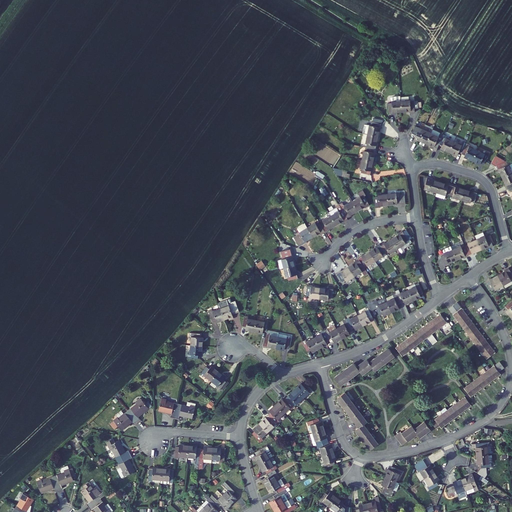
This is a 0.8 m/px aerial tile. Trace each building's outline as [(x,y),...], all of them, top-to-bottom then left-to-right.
[(364,88),(370,81),(361,74),(355,80),(364,88)] [(401,101),(402,112),(410,111),(410,113),(415,112),(415,110),(418,109),(418,101),(410,102),(410,100),(409,100),(408,97),(401,97),(401,101)] [(391,103),(388,104),(389,115),(394,114),(394,113),(402,112),(401,101),(391,102),(391,103)] [(362,133),(367,134),(379,136),(380,129),(381,129),(382,124),(371,122),(370,125),(369,125),(365,124),(364,125),(362,133)] [(424,127),(420,126),(415,136),(419,138),(418,140),(426,143),(431,133),(423,129),(424,127)] [(439,136),(431,133),(426,143),(434,147),(433,149),(436,151),(439,145),(444,135),(440,133),(439,136)] [(367,144),(366,147),(377,149),(378,145),(377,144),(379,136),(367,134),(365,143),(367,144)] [(447,136),(444,135),(439,145),(442,146),(441,148),(449,152),(454,141),(446,137),(447,136)] [(462,145),(454,141),(449,152),(457,156),(459,152),(462,154),(467,143),(463,142),(462,145)] [(470,145),(467,143),(462,154),(465,155),(464,157),(472,160),(477,149),(469,146),(470,145)] [(364,150),(362,160),(374,162),(375,154),(376,155),(377,149),(366,147),(365,150),(364,150)] [(485,153),(477,149),(472,160),(480,164),(481,163),(484,164),(489,153),(485,152),(485,153)] [(362,169),(361,173),(372,175),(373,170),(372,170),(374,162),(362,160),(360,169),(362,169)] [(506,161),(495,166),(498,171),(499,170),(502,177),(511,172),(511,164),(511,163),(507,164),(506,161)] [(289,172),(310,184),(316,173),(295,162),(289,172)] [(511,172),(502,177),(506,184),(504,185),(506,190),(511,187),(511,172)] [(433,178),(428,177),(425,187),(428,189),(428,190),(437,193),(440,182),(432,180),(433,178)] [(447,184),(440,182),(437,193),(446,195),(446,194),(450,195),(453,184),(448,183),(447,184)] [(458,186),(453,184),(450,195),(453,196),(452,197),(462,200),(465,189),(457,187),(458,186)] [(472,191),(465,189),(462,200),(471,203),(471,201),(474,202),(478,191),(473,190),(472,191)] [(396,193),(387,194),(388,205),(396,204),(396,205),(402,205),(400,194),(397,194),(396,193)] [(374,197),(375,208),(381,207),(380,206),(388,205),(387,194),(378,195),(378,196),(374,197)] [(360,197),(352,201),(358,211),(364,207),(365,208),(370,205),(364,196),(361,198),(360,197)] [(340,206),(348,219),(352,216),(351,215),(358,211),(352,201),(345,206),(343,202),(339,205),(340,206)] [(338,211),(331,215),(337,225),(343,222),(344,223),(348,220),(348,219),(340,206),(337,208),(338,211)] [(323,222),(320,223),(325,232),(326,233),(330,231),(330,230),(337,225),(331,215),(322,220),(323,222)] [(316,223),(308,227),(313,237),(320,233),(321,234),(325,232),(320,223),(319,222),(316,224),(316,223)] [(306,224),(298,229),(299,232),(308,227),(306,224)] [(294,238),(299,247),(307,242),(306,241),(313,237),(308,227),(299,232),(299,233),(300,234),(294,238)] [(399,235),(392,239),(398,249),(406,243),(405,242),(407,241),(408,241),(402,231),(398,234),(399,235)] [(475,236),(476,239),(481,249),(488,246),(488,248),(493,246),(489,235),(486,237),(483,232),(475,236)] [(385,242),(380,245),(386,253),(386,254),(390,252),(390,253),(398,249),(392,239),(385,243),(385,242)] [(468,244),(465,246),(469,256),(474,254),(474,253),(481,249),(476,239),(467,243),(468,244)] [(409,245),(407,241),(405,242),(406,243),(398,249),(401,253),(404,252),(404,249),(403,248),(409,245)] [(376,247),(369,252),(375,261),(383,256),(383,255),(386,253),(380,245),(380,244),(375,247),(376,247)] [(446,268),(445,267),(450,265),(450,263),(457,260),(453,249),(451,246),(444,249),(443,250),(444,253),(444,255),(441,256),(443,261),(438,263),(441,270),(446,268)] [(461,246),(453,249),(457,260),(464,257),(464,258),(469,256),(465,246),(462,247),(461,246)] [(280,269),(284,268),(295,265),(293,258),(294,257),(292,249),(281,252),(283,259),(282,259),(282,261),(278,262),(280,269)] [(358,257),(359,259),(363,267),(367,265),(368,266),(375,261),(369,252),(363,256),(362,255),(358,257)] [(355,263),(348,267),(354,276),(362,271),(361,270),(364,268),(363,267),(359,259),(354,262),(355,263)] [(288,277),(289,280),(299,278),(298,273),(297,273),(295,265),(284,268),(286,277),(288,277)] [(345,280),(346,281),(354,276),(348,267),(342,271),(341,270),(337,273),(342,282),(345,280)] [(505,272),(498,275),(503,285),(511,281),(511,280),(511,278),(511,274),(509,268),(504,270),(505,272)] [(490,278),(485,281),(491,290),(494,289),(495,290),(503,285),(498,275),(491,279),(490,278)] [(407,287),(408,290),(413,300),(421,296),(421,295),(424,293),(419,283),(416,285),(415,284),(407,287)] [(308,284),(306,295),(310,296),(310,297),(319,298),(320,287),(313,286),(313,285),(308,284)] [(328,288),(320,287),(319,298),(328,300),(329,298),(332,298),(334,288),(328,287),(328,288)] [(400,291),(396,293),(401,304),(405,302),(405,304),(413,300),(408,290),(401,293),(400,291)] [(395,298),(387,301),(392,312),(400,308),(398,305),(401,304),(396,293),(393,294),(395,298)] [(220,305),(221,308),(225,320),(233,317),(233,315),(240,312),(238,307),(234,308),(231,300),(220,305)] [(375,305),(380,315),(383,314),(384,316),(392,312),(387,301),(379,305),(378,303),(375,305)] [(457,302),(448,308),(486,359),(495,352),(493,349),(492,350),(485,341),(486,341),(481,334),(480,335),(474,326),(475,326),(470,319),(469,320),(463,311),(464,311),(457,302)] [(208,311),(212,322),(216,321),(217,323),(225,320),(221,308),(213,311),(212,309),(208,311)] [(365,311),(358,315),(363,325),(371,321),(370,320),(374,318),(368,308),(364,310),(365,311)] [(399,345),(396,347),(403,356),(447,322),(441,314),(438,316),(438,317),(430,323),(429,322),(422,328),(423,328),(415,334),(414,334),(408,339),(408,340),(400,346),(399,345)] [(350,317),(346,319),(352,329),(354,328),(355,330),(363,325),(358,315),(350,319),(350,317)] [(244,316),(242,327),(246,328),(245,330),(254,331),(256,320),(247,318),(248,317),(244,316)] [(345,324),(337,328),(342,338),(350,334),(349,331),(352,329),(346,319),(343,321),(345,324)] [(264,322),(256,320),(254,331),(263,333),(263,331),(267,332),(269,320),(265,320),(264,322)] [(328,329),(324,331),(330,341),(333,339),(335,342),(342,338),(337,328),(330,332),(328,329)] [(322,334),(314,338),(320,348),(328,344),(327,342),(330,341),(324,331),(321,332),(322,334)] [(191,336),(191,345),(202,346),(203,337),(201,337),(201,333),(190,332),(189,336),(191,336)] [(266,333),(264,346),(276,348),(278,337),(270,335),(270,333),(266,333)] [(287,338),(278,337),(276,348),(285,350),(285,348),(288,348),(291,337),(287,337),(287,338)] [(302,342),(308,352),(311,351),(312,352),(320,348),(314,338),(307,342),(306,340),(302,342)] [(188,353),(188,357),(199,358),(200,355),(201,355),(202,346),(191,345),(190,353),(188,353)] [(354,364),(334,378),(340,386),(360,372),(362,375),(372,368),(375,371),(394,356),(389,349),(369,363),(367,359),(357,367),(354,364)] [(499,361),(464,388),(471,396),(474,394),(473,393),(482,387),(489,382),(497,375),(498,376),(500,374),(499,372),(504,368),(499,361)] [(207,366),(200,375),(203,377),(204,376),(211,381),(218,372),(211,366),(210,368),(207,366)] [(225,377),(218,372),(211,381),(218,386),(217,387),(220,390),(227,381),(224,378),(225,377)] [(302,383),(295,390),(303,398),(310,392),(311,393),(314,391),(306,383),(303,385),(302,383)] [(295,390),(286,398),(294,407),(303,398),(295,390)] [(345,392),(337,398),(359,427),(355,430),(370,450),(378,444),(364,425),(368,422),(345,392)] [(436,421),(433,424),(436,428),(439,426),(441,428),(445,425),(444,424),(452,418),(453,419),(460,414),(459,413),(467,407),(468,408),(471,405),(464,397),(435,419),(436,421)] [(283,399),(276,405),(284,413),(290,408),(292,409),(294,407),(286,398),(284,400),(283,399)] [(137,404),(128,411),(137,422),(140,420),(138,417),(149,408),(145,404),(141,399),(136,403),(137,404)] [(171,417),(175,418),(178,404),(166,401),(167,400),(162,399),(159,411),(171,414),(171,417)] [(193,419),(195,407),(190,405),(190,407),(178,404),(175,418),(179,419),(180,416),(193,419)] [(271,413),(269,415),(277,423),(279,421),(278,419),(284,413),(276,405),(270,411),(271,413)] [(132,422),(134,425),(137,422),(128,411),(119,419),(118,418),(110,424),(115,429),(118,427),(121,431),(132,422)] [(269,415),(260,423),(268,432),(277,423),(269,415)] [(318,418),(307,422),(308,426),(311,425),(313,433),(324,429),(321,421),(319,422),(318,418)] [(401,431),(395,436),(402,445),(417,434),(420,438),(431,430),(424,422),(415,429),(412,425),(402,433),(401,431)] [(255,431),(252,434),(260,442),(263,439),(262,438),(268,432),(260,423),(253,430),(255,431)] [(328,441),(324,429),(313,433),(317,444),(328,441)] [(75,438),(70,442),(73,446),(78,443),(75,438)] [(112,449),(117,460),(130,454),(129,450),(125,452),(119,440),(115,442),(113,438),(106,442),(110,450),(112,449)] [(329,444),(328,441),(317,444),(318,448),(320,447),(323,455),(334,452),(331,444),(329,444)] [(477,447),(476,447),(477,456),(488,455),(487,446),(488,446),(488,442),(477,443),(477,447)] [(176,447),(175,458),(179,458),(179,456),(187,457),(188,445),(179,445),(179,447),(176,447)] [(197,446),(188,445),(187,457),(196,458),(195,467),(199,467),(200,448),(197,448),(197,446)] [(265,446),(255,452),(257,455),(255,457),(259,464),(269,459),(265,451),(267,450),(266,448),(265,446)] [(204,449),(200,448),(199,467),(203,467),(203,462),(211,463),(212,459),(212,447),(204,447),(204,449)] [(221,448),(212,447),(212,459),(220,459),(220,464),(224,464),(225,450),(221,450),(221,448)] [(268,447),(266,448),(267,450),(265,451),(269,459),(273,456),(268,447)] [(336,461),(334,452),(323,455),(325,464),(323,464),(324,468),(335,464),(334,461),(336,461)] [(117,470),(121,478),(135,471),(129,459),(132,458),(130,454),(117,460),(121,468),(117,470)] [(489,463),(488,455),(477,456),(478,465),(480,464),(480,468),(491,467),(490,463),(489,463)] [(274,466),(269,459),(259,464),(263,472),(265,471),(267,474),(275,469),(277,468),(276,465),(274,466)] [(426,463),(417,469),(419,472),(420,471),(425,478),(435,473),(430,465),(428,466),(426,463)] [(402,470),(392,466),(390,469),(389,469),(385,477),(395,481),(399,473),(400,474),(402,470)] [(149,467),(148,481),(152,481),(153,479),(161,479),(162,468),(149,467)] [(480,468),(477,472),(481,475),(484,478),(491,468),(491,467),(480,468)] [(174,469),(162,468),(161,479),(161,482),(169,483),(169,482),(173,483),(174,469)] [(65,472),(53,477),(59,490),(63,488),(62,485),(74,480),(73,477),(75,476),(74,473),(71,474),(70,469),(64,471),(65,472)] [(277,473),(275,469),(267,474),(269,477),(263,480),(264,484),(265,483),(267,486),(277,481),(274,475),(277,473)] [(439,480),(435,473),(425,478),(429,485),(427,486),(430,490),(439,484),(438,481),(439,480)] [(469,476),(461,479),(465,490),(467,494),(474,491),(474,489),(477,487),(472,473),(469,474),(469,476)] [(37,481),(41,493),(54,488),(55,491),(59,490),(53,477),(42,481),(42,480),(37,481)] [(392,489),(395,481),(385,477),(382,485),(383,486),(382,489),(392,493),(394,490),(392,489)] [(281,479),(277,481),(267,486),(269,490),(268,490),(270,493),(276,490),(278,493),(286,488),(289,487),(287,483),(284,485),(281,479)] [(454,484),(447,486),(450,497),(457,494),(457,493),(465,490),(461,479),(453,482),(454,484)] [(228,490),(223,495),(232,504),(234,502),(237,499),(232,494),(235,491),(225,481),(222,484),(228,490)] [(86,504),(89,507),(100,498),(93,489),(94,488),(91,484),(86,488),(81,491),(89,502),(86,504)] [(288,492),(286,488),(278,493),(274,495),(275,498),(269,502),(271,505),(273,508),(287,500),(283,494),(288,492)] [(326,491),(319,500),(322,503),(323,501),(330,506),(337,497),(330,492),(329,493),(326,491)] [(22,498),(15,509),(20,511),(29,511),(30,511),(27,510),(34,499),(23,493),(21,498),(22,498)] [(212,495),(210,498),(216,504),(219,507),(222,504),(227,509),(229,507),(232,504),(223,495),(218,500),(212,495)] [(344,502),(337,497),(330,506),(337,511),(336,511),(341,511),(346,506),(343,504),(344,502)] [(94,509),(96,511),(111,511),(112,511),(107,504),(105,505),(100,498),(89,507),(91,511),(94,509)] [(209,502),(203,507),(208,511),(217,511),(218,511),(213,507),(216,504),(210,498),(207,500),(209,502)] [(288,500),(287,500),(273,508),(275,511),(274,511),(281,511),(283,511),(289,511),(297,508),(295,504),(292,506),(288,500)] [(376,501),(367,503),(369,511),(382,511),(380,502),(376,503),(376,501)] [(359,507),(355,508),(356,511),(369,511),(367,503),(359,505),(359,507)]
